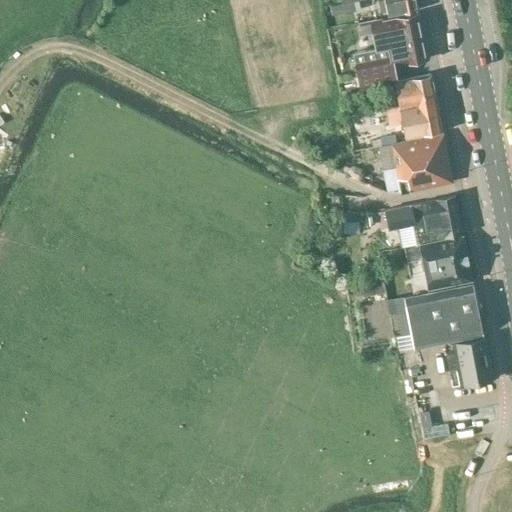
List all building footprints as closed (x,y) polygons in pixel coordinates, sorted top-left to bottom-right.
[(342,0),(343,3),(330,6),(332,15),(356,10),(355,1),(357,0),(342,0)] [(416,0),(384,0),(387,13),(418,10),(416,0)] [(377,48),(353,52),(359,87),(396,80),(393,65),(427,59),(419,14),(384,21),(361,25),(363,34),(375,31),(378,48),(377,48)] [(410,78),(394,81),(399,107),(400,109),(436,102),(431,74),(410,78)] [(399,107),(386,110),(389,126),(402,124),(405,136),(442,130),(436,102),(400,109),(399,107)] [(380,129),(352,136),(355,150),(378,144),(383,143),(381,136),(380,129)] [(383,143),(378,144),(378,147),(385,146),(397,143),(396,134),(395,133),(381,136),(383,143)] [(385,146),(378,147),(383,169),(384,169),(387,192),(401,191),(452,182),(443,134),(397,143),(385,146)] [(462,234),(460,222),(454,196),(385,211),(389,231),(413,226),(417,244),(433,240),(462,234)] [(370,216),(362,217),(364,229),(372,227),(370,216)] [(462,235),(419,243),(428,288),(471,280),(462,235)] [(381,274),(360,278),(364,297),(385,292),(381,274)] [(387,303),(392,328),(408,324),(413,347),(482,335),(472,285),(387,303)] [(449,370),(456,369),(460,385),(491,379),(483,339),(451,345),(452,353),(446,354),(449,370)]
